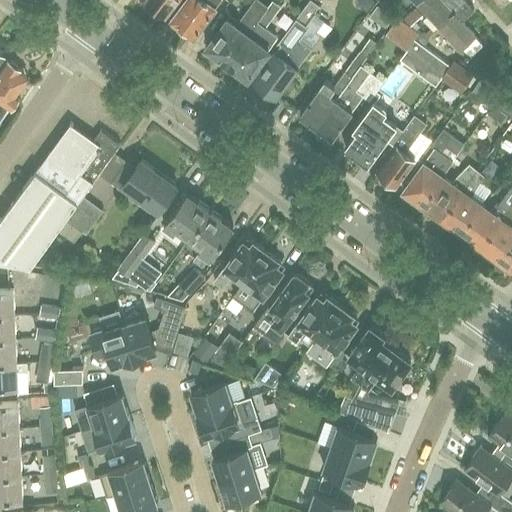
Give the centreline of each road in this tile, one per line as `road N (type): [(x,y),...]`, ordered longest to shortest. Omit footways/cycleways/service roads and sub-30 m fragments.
road 1 (residential): [(491,324),(90,27)]
road 2 (residential): [(182,511),(146,398),(155,383),(172,391),(211,511)]
road 3 (residential): [(491,324),(450,388),(399,511)]
road 4 (residential): [(0,168),(90,27)]
